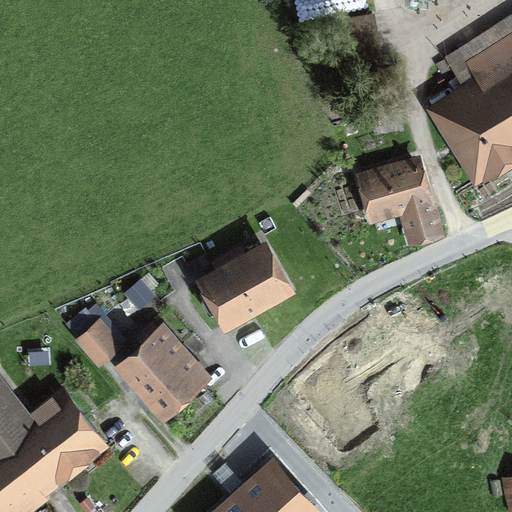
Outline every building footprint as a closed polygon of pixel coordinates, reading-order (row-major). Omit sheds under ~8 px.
[(373,13),(341,19),(348,63),(380,58),(373,13)] [(466,184),(511,156),(511,46),(417,103),(466,184)] [(421,204),(406,156),(344,177),(359,223),(391,212),(401,244),(431,234),(421,204)] [(188,277),(216,328),(286,288),(258,238),(188,277)] [(378,329),(341,359),(372,397),(428,353),(437,364),(447,356),(397,293),(368,316),(378,329)] [(162,313),(115,356),(164,409),(211,367),(162,313)] [(333,428),(372,397),(341,359),(302,389),(333,428)] [(63,387),(30,419),(0,379),(0,511),(21,511),(45,495),(35,480),(96,432),(63,387)] [(218,511),(313,511),(272,465),(218,511)] [(511,511),(511,476),(489,482),(495,511),(511,511)]
